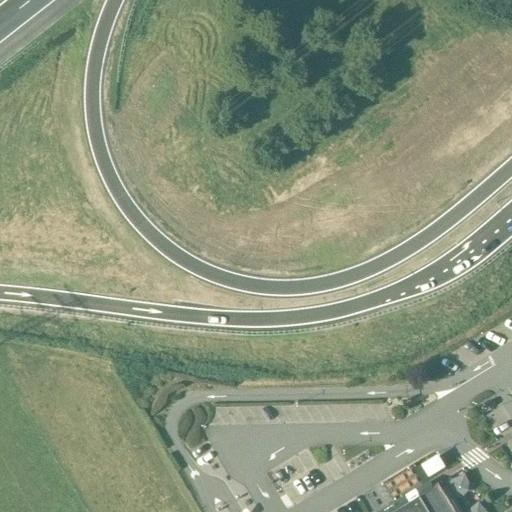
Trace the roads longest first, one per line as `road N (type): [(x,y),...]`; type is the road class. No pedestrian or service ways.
road 1 (motorway): [(511,166),(436,230),(352,276),(282,289),(196,271),(141,228),(103,162),(94,91),(115,0)]
road 2 (motorway): [(0,294),(206,317),(314,317),(417,283),(511,217)]
